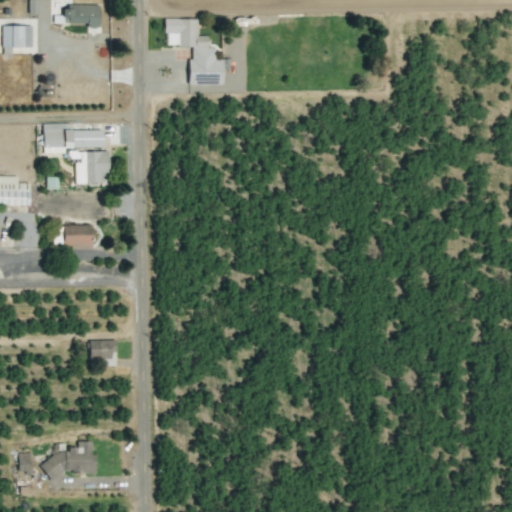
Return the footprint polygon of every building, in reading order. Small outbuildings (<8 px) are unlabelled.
[(97,24),(97,5),(60,5),(60,16),(51,16),(51,25),(97,24)] [(187,84),(221,85),(221,70),(228,70),(228,59),(212,59),(213,48),(206,48),(206,36),(195,35),(195,19),(164,19),(164,46),(187,46),(187,84)] [(30,26),(0,26),(0,53),(9,54),(9,48),(30,48),(30,26)] [(100,130),(68,130),(68,123),(40,124),(41,154),(62,153),(62,148),(100,147),(100,130)] [(106,173),(106,151),(77,152),(77,162),(72,162),(73,184),(100,183),(100,173),(106,173)] [(0,205),(27,206),(27,183),(15,183),(15,177),(0,176),(0,205)] [(44,177),(44,189),(56,189),(55,177),(44,177)] [(89,245),(88,225),(60,225),(61,245),(89,245)] [(87,364),(113,363),(113,340),(86,340),(87,364)] [(93,472),(93,454),(89,454),(88,441),(74,441),(75,448),(62,449),(62,443),(51,444),(51,460),(42,461),(42,474),(93,472)] [(16,472),(28,472),(28,453),(15,453),(16,472)]
